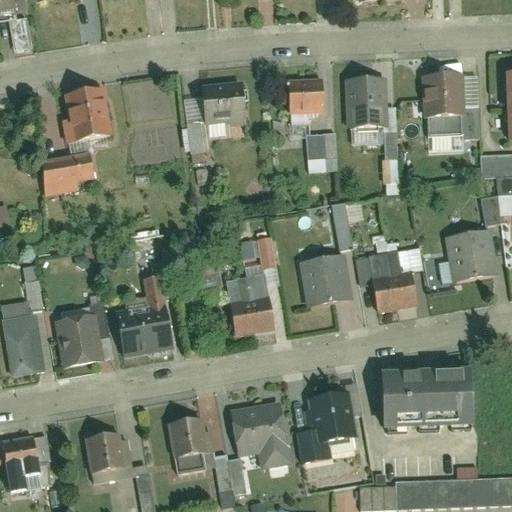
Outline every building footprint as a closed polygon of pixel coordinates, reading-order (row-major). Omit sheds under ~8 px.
[(0,0),(0,26),(18,23),(13,0),(0,0)] [(462,78),(422,80),(424,120),(464,118),(462,78)] [(323,115),(322,82),(285,84),(286,117),(323,115)] [(387,131),(385,82),(345,83),(347,132),(387,131)] [(247,125),(243,84),(201,88),(205,129),(247,125)] [(112,137),(104,92),(66,99),(74,144),(112,137)] [(92,154),(37,163),(44,203),(99,193),(92,154)] [(511,157),(477,157),(477,181),(511,181),(511,157)] [(396,195),(394,161),(379,162),(381,196),(396,195)] [(480,227),(497,226),(497,218),(510,218),(509,198),(478,199),(480,227)] [(346,224),(359,223),(358,204),(330,206),(332,253),(348,252),(346,224)] [(496,279),(488,232),(443,240),(451,287),(496,279)] [(299,267),(307,311),(351,303),(343,259),(299,267)] [(214,265),(196,269),(199,288),(218,284),(214,265)] [(392,278),(398,312),(417,309),(411,275),(392,278)] [(374,281),(380,316),(398,312),(392,278),(374,281)] [(124,363),(174,353),(160,280),(142,283),(149,316),(116,322),(124,363)] [(247,304),(252,338),(273,334),(267,301),(247,304)] [(227,307),(232,341),(252,338),(247,304),(227,307)] [(0,323),(10,380),(43,375),(34,318),(0,323)] [(53,325),(60,372),(103,365),(95,318),(53,325)] [(474,430),(473,372),(384,375),(385,432),(474,430)] [(297,436),(302,467),(332,462),(329,448),(356,443),(348,397),(309,404),(314,433),(297,436)] [(261,472),(292,467),(281,405),(230,414),(238,461),(258,458),(261,472)] [(202,422),(167,429),(174,463),(209,456),(202,422)] [(119,438),(84,444),(90,477),(125,471),(119,438)] [(38,476),(33,440),(3,444),(5,456),(0,456),(0,470),(6,470),(10,496),(23,494),(21,479),(38,476)] [(371,511),(511,507),(511,479),(475,480),(475,469),(455,470),(455,483),(353,486),(354,494),(335,494),(335,511),(371,511)]
